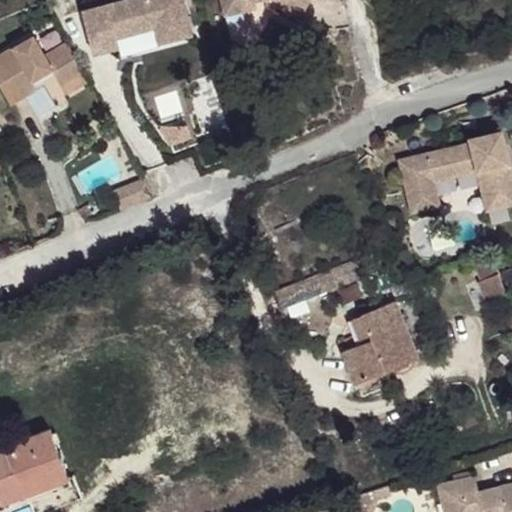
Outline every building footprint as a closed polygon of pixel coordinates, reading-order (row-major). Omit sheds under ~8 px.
[(89,9),(82,11),(93,54),(119,47),(116,37),(155,28),(159,43),(192,35),(183,0),(125,0),(113,3),(112,0),(90,0),(87,1),(89,9)] [(220,0),(225,17),(243,12),(245,1),(247,0),(279,0),(301,14),(308,0),(220,0)] [(255,0),(247,0),(245,1),(243,12),(258,8),(255,0)] [(0,54),(0,84),(10,103),(36,87),(31,80),(51,68),(61,86),(82,73),(66,44),(45,56),(34,36),(0,54)] [(82,73),(61,86),(65,94),(87,81),(82,73)] [(427,163),(401,170),(412,212),(440,205),(434,181),(477,170),(483,195),(503,190),(507,205),(511,203),(511,172),(502,131),(470,139),(470,142),(425,153),(427,163)] [(425,153),(399,159),(401,170),(427,163),(425,153)] [(121,209),(153,196),(144,178),(114,191),(121,209)] [(503,190),(483,195),(487,210),(507,205),(503,190)] [(86,205),(77,210),(82,216),(85,218),(92,214),(86,205)] [(388,266),(384,249),(275,291),(280,308),(388,266)] [(474,261),(483,280),(498,274),(491,256),(474,261)] [(511,267),(501,272),(509,291),(511,289),(511,267)] [(483,280),(480,281),(489,304),(508,296),(498,274),(483,280)] [(417,356),(394,301),(361,315),(352,319),(359,335),(344,341),(348,349),(343,351),(356,381),(417,356)] [(69,478),(50,428),(2,446),(4,451),(0,452),(0,499),(2,504),(69,478)] [(454,481),(473,476),(472,472),(453,476),(454,481)] [(511,511),(511,482),(478,491),(474,476),(473,476),(454,481),(438,485),(444,511),(511,511)] [(392,496),(388,486),(374,490),(378,501),(392,496)] [(373,511),(378,501),(374,490),(351,498),(356,511),(373,511)]
